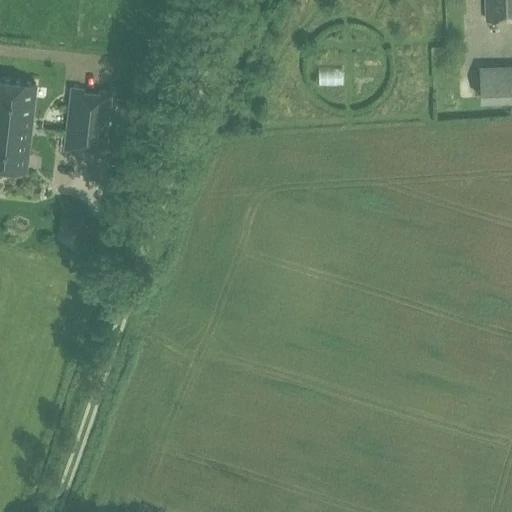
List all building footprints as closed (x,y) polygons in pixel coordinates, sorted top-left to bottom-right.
[(511,0),(485,0),(486,19),(511,18),(511,0)] [(511,65),(480,66),(481,99),(511,98),(511,65)] [(78,83),(105,84),(106,67),(79,66),(78,83)] [(0,122),(31,126),(36,83),(0,78),(0,122)] [(100,90),(99,93),(83,91),(83,88),(73,87),(64,148),(76,150),(77,147),(93,149),(93,152),(104,153),(112,91),(100,90)] [(0,167),(26,170),(31,126),(0,122),(0,167)]
